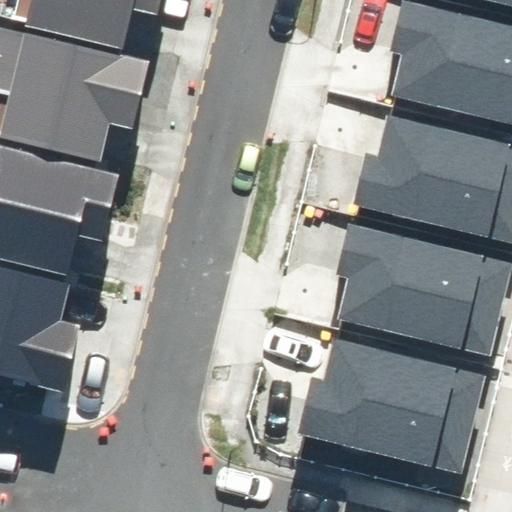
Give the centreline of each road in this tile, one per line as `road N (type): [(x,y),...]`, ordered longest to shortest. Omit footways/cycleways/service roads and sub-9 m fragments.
road 1 (residential): [(261,0),(137,511)]
road 2 (residential): [(137,511),(0,472)]
